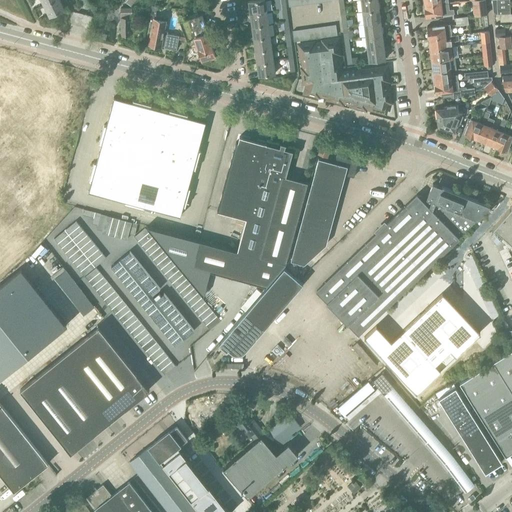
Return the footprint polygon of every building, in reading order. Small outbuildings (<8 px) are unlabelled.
[(59,0),(51,0),(43,4),(49,15),(64,8),(59,0)] [(249,14),(266,12),(264,0),(256,0),(248,1),(249,14)] [(379,10),(377,0),(360,0),(362,12),(379,10)] [(485,0),(471,0),(473,16),(487,14),(485,0)] [(492,0),(494,12),(510,12),(509,0),(492,0)] [(448,14),(447,3),(424,6),(424,7),(423,8),(424,11),(425,12),(426,17),(448,14)] [(151,5),(148,19),(153,20),(151,28),(148,44),(160,47),(160,46),(164,47),(165,48),(176,50),(179,37),(167,34),(167,33),(163,32),(163,31),(162,31),(164,21),(155,19),(157,6),(151,5)] [(120,19),(121,37),(129,36),(129,21),(131,21),(131,8),(120,8),(120,13),(118,13),(118,19),(120,19)] [(73,10),(70,22),(93,29),(96,17),(73,10)] [(364,24),(380,22),(379,10),(362,12),(364,24)] [(266,12),(249,14),(251,26),(268,24),(266,12)] [(510,12),(494,12),(497,14),(500,14),(500,22),(511,22),(510,12)] [(208,61),(216,59),(200,15),(180,22),(187,41),(193,39),(201,60),(207,58),(208,61)] [(467,16),(457,17),(455,18),(456,26),(468,24),(467,16)] [(342,19),(343,27),(347,26),(353,25),(352,19),(346,20),(346,18),(342,19)] [(366,36),(382,34),(380,22),(364,24),(366,36)] [(269,36),(268,24),(251,26),(253,39),(269,36)] [(428,39),(452,35),(450,24),(427,27),(428,33),(427,34),(427,37),(428,38),(428,39)] [(343,31),(344,39),(354,38),(353,30),(348,30),(343,31)] [(482,42),(490,41),(489,31),(481,32),(482,42)] [(367,48),(384,46),(382,34),(366,36),(367,48)] [(430,49),(431,50),(446,48),(446,42),(459,40),(458,34),(452,35),(428,39),(429,39),(430,44),(429,45),(429,48),(430,49)] [(269,36),(253,39),(255,51),(271,49),(269,36)] [(508,47),(510,47),(511,47),(511,36),(499,36),(500,48),(508,47)] [(390,102),(386,67),(340,73),(340,71),(336,40),(298,45),(303,83),(304,83),(307,84),(304,94),(365,110),(365,108),(384,113),(384,112),(385,112),(387,105),(386,103),(390,102)] [(483,54),(491,53),(490,41),(481,43),(483,54)] [(385,59),(384,46),(367,48),(369,61),(385,59)] [(446,48),(431,50),(431,55),(430,56),(431,59),(432,60),(432,61),(454,58),(459,57),(457,46),(452,47),(446,48)] [(271,49),(255,51),(256,63),(273,61),(271,49)] [(493,65),(491,53),(483,54),(484,66),(493,65)] [(432,61),(432,62),(431,63),(432,66),(433,67),(433,72),(449,70),(455,69),(454,58),(432,61)] [(273,61),(256,63),(258,76),(275,74),(273,61)] [(500,73),(511,72),(511,64),(500,64),(500,73)] [(449,70),(433,72),(434,72),(432,74),(432,78),(433,79),(434,79),(435,83),(434,83),(457,80),(457,75),(450,76),(449,70)] [(485,77),(473,79),(474,82),(475,91),(484,87),(492,79),(492,77),(485,77)] [(434,83),(434,84),(433,85),(434,88),(435,89),(436,95),(452,93),(453,97),(462,96),(474,94),(474,88),(466,89),(466,87),(458,88),(457,80),(434,83)] [(508,92),(511,91),(511,80),(502,81),(506,92),(508,92)] [(486,92),(494,86),(491,82),(483,89),(486,92)] [(494,86),(486,92),(490,96),(491,95),(497,90),(494,86)] [(481,102),(482,102),(488,104),(489,104),(491,96),(481,102)] [(94,162),(89,181),(90,181),(92,182),(89,191),(112,197),(124,201),(125,201),(125,203),(142,208),(143,209),(144,206),(179,216),(182,206),(184,207),(189,188),(187,187),(192,169),(194,170),(200,151),(197,150),(205,122),(186,117),(187,115),(168,110),(168,112),(150,107),(151,105),(132,100),(131,102),(115,97),(107,126),(105,125),(104,125),(99,144),(100,144),(102,145),(97,163),(95,162),(94,162)] [(438,125),(457,110),(463,106),(463,103),(456,104),(444,106),(444,108),(435,109),(438,125)] [(480,124),(474,139),(474,138),(485,142),(491,128),(485,125),(490,113),(491,114),(494,107),(489,104),(486,111),(480,124)] [(457,110),(438,125),(452,131),(456,124),(458,125),(463,113),(457,110)] [(471,118),(470,118),(463,134),(474,139),(480,124),(475,121),(476,118),(472,116),(471,118)] [(498,130),(491,128),(485,142),(495,146),(501,132),(502,132),(507,120),(503,118),(498,130)] [(506,151),(511,138),(511,128),(509,128),(507,134),(502,132),(501,132),(495,146),(495,147),(506,151)] [(236,142),(217,211),(245,219),(265,144),(240,137),(238,143),(237,142),(236,142)] [(246,219),(238,251),(259,257),(282,175),(286,176),(293,151),(292,151),(285,149),(286,145),(286,144),(280,143),(281,144),(280,148),(279,148),(270,145),(270,146),(266,145),(266,144),(265,144),(245,219),(246,219)] [(318,154),(326,157),(329,148),(321,145),(318,154)] [(319,159),(300,229),(327,236),(344,175),(353,177),(357,161),(336,155),(334,163),(319,159)] [(282,175),(259,257),(284,263),(307,182),(286,176),(282,175)] [(416,195),(316,290),(358,334),(401,294),(410,285),(432,264),(439,258),(449,248),(460,238),(459,237),(461,236),(468,228),(478,220),(477,219),(487,210),(488,209),(489,207),(490,206),(487,205),(441,186),(441,187),(432,184),(425,199),(417,195),(416,196),(416,195)] [(500,232),(511,218),(511,205),(493,227),(494,227),(500,232)] [(82,214),(94,217),(95,211),(84,208),(82,214)] [(92,223),(98,225),(101,213),(95,211),(94,217),(92,223)] [(97,228),(103,230),(107,215),(101,213),(98,225),(97,228)] [(108,234),(113,216),(107,215),(103,230),(102,232),(108,234)] [(115,235),(119,218),(113,216),(108,234),(115,235)] [(121,237),(126,220),(119,218),(115,235),(121,237)] [(511,218),(500,232),(506,237),(511,230),(511,218)] [(129,233),(132,221),(126,220),(121,237),(127,239),(129,233)] [(69,234),(80,225),(76,221),(65,229),(69,234)] [(135,235),(138,223),(132,221),(129,233),(135,235)] [(73,239),(84,230),(80,225),(69,234),(73,239)] [(134,236),(138,241),(149,232),(145,227),(134,236)] [(197,240),(147,227),(203,294),(209,271),(265,286),(284,263),(259,257),(238,251),(236,250),(197,240)] [(58,243),(69,234),(65,229),(55,238),(58,243)] [(300,229),(291,260),(304,263),(325,244),(327,236),(300,229)] [(77,243),(88,235),(84,230),(73,239),(77,243)] [(142,246),(152,237),(149,232),(138,241),(142,246)] [(62,248),(73,239),(69,234),(58,243),(62,248)] [(81,248),(91,239),(88,235),(77,243),(81,248)] [(145,250),(156,241),(152,237),(142,246),(145,250)] [(66,252),(77,243),(73,239),(62,248),(66,252)] [(84,253),(95,244),(91,239),(81,248),(84,253)] [(149,255),(160,246),(156,241),(145,250),(149,255)] [(70,257),(81,248),(77,243),(66,252),(70,257)] [(88,257),(99,249),(95,244),(84,253),(88,257)] [(153,260),(164,251),(160,246),(149,255),(153,260)] [(73,262),(84,253),(81,248),(70,257),(73,262)] [(92,262),(103,253),(99,249),(88,257),(92,262)] [(130,251),(121,259),(125,263),(134,256),(130,251)] [(157,264),(167,255),(164,251),(153,260),(157,264)] [(77,266),(88,257),(84,253),(73,262),(77,266)] [(92,262),(96,267),(106,258),(103,253),(92,262)] [(171,260),(167,255),(157,264),(160,269),(171,260)] [(134,256),(125,263),(128,268),(138,260),(134,256)] [(81,271),(92,262),(88,257),(77,266),(81,271)] [(121,259),(111,266),(115,271),(125,263),(121,259)] [(138,260),(128,268),(132,273),(141,265),(138,260)] [(164,274),(175,265),(171,260),(160,269),(164,274)] [(85,276),(96,267),(92,262),(81,271),(85,276)] [(125,263),(115,271),(119,275),(128,268),(125,263)] [(141,265),(132,273),(136,277),(145,270),(141,265)] [(168,278),(179,269),(175,265),(164,274),(168,278)] [(85,276),(89,281),(99,272),(96,267),(85,276)] [(284,267),(219,343),(227,349),(228,348),(229,347),(232,349),(234,350),(236,351),(239,351),(240,351),(242,350),(244,348),(245,347),(248,344),(248,343),(249,344),(302,283),(284,267)] [(0,378),(66,325),(21,268),(0,284),(0,378)] [(128,268),(119,275),(123,280),(132,273),(128,268)] [(172,283),(183,274),(179,269),(168,278),(172,283)] [(145,270),(136,277),(140,282),(149,274),(145,270)] [(89,281),(92,285),(103,277),(99,272),(89,281)] [(132,273),(123,280),(127,285),(136,277),(132,273)] [(149,274),(140,282),(143,287),(153,279),(149,274)] [(175,288),(186,279),(183,274),(172,283),(175,288)] [(92,285),(96,290),(107,281),(103,277),(92,285)] [(136,277),(127,285),(130,289),(140,282),(136,277)] [(153,279),(143,287),(147,291),(157,284),(153,279)] [(179,292),(190,283),(186,279),(175,288),(179,292)] [(96,290),(100,295),(111,286),(107,281),(96,290)] [(140,282),(130,289),(134,294),(143,287),(140,282)] [(183,297),(194,288),(190,283),(179,292),(183,297)] [(157,284),(147,291),(151,296),(152,295),(160,288),(157,284)] [(100,295),(104,299),(115,291),(111,286),(100,295)] [(143,287),(134,294),(138,299),(147,291),(143,287)] [(187,302),(198,293),(194,288),(183,297),(187,302)] [(115,291),(104,299),(107,304),(118,295),(115,291)] [(147,291),(138,299),(142,303),(151,296),(147,291)] [(156,299),(155,301),(159,305),(168,298),(164,293),(156,299)] [(191,306),(201,297),(198,293),(187,302),(191,306)] [(376,325),(364,336),(416,392),(480,332),(442,293),(391,341),(376,325)] [(118,295),(107,304),(111,309),(122,300),(118,295)] [(151,296),(142,303),(145,308),(155,301),(156,299),(152,295),(151,296)] [(194,311),(205,302),(201,297),(191,306),(194,311)] [(168,298),(159,305),(162,310),(172,302),(168,298)] [(122,300),(111,309),(115,313),(126,305),(122,300)] [(145,308),(149,313),(159,305),(155,301),(145,308)] [(172,302),(162,310),(166,315),(175,307),(172,302)] [(198,316),(209,307),(205,302),(194,311),(198,316)] [(126,305),(115,313),(119,318),(130,309),(126,305)] [(159,305),(149,313),(153,317),(162,310),(159,305)] [(175,307),(166,315),(170,319),(179,312),(175,307)] [(202,320),(213,311),(209,307),(198,316),(202,320)] [(130,309),(119,318),(123,323),(133,314),(130,309)] [(153,317),(157,322),(166,315),(162,310),(153,317)] [(206,325),(216,316),(213,311),(202,320),(206,325)] [(179,312),(170,319),(174,324),(183,316),(179,312)] [(126,327),(137,319),(133,314),(123,323),(126,327)] [(166,315),(157,322),(160,327),(170,319),(166,315)] [(183,316),(174,324),(177,329),(187,321),(183,316)] [(206,325),(209,330),(220,321),(216,316),(206,325)] [(130,332),(141,323),(137,319),(126,327),(130,332)] [(160,327),(164,331),(174,324),(170,319),(160,327)] [(187,321),(177,329),(181,333),(190,326),(187,321)] [(134,337),(145,328),(141,323),(130,332),(134,337)] [(174,324),(164,331),(168,336),(177,329),(174,324)] [(110,421),(149,389),(99,326),(60,358),(110,421)] [(190,326),(181,333),(185,338),(194,330),(190,326)] [(138,341),(148,333),(145,328),(134,337),(138,341)] [(168,336),(172,341),(181,333),(177,329),(168,336)] [(141,346),(152,337),(148,333),(138,341),(141,346)] [(181,333),(172,341),(176,345),(185,338),(181,333)] [(141,346),(145,351),(156,342),(152,337),(141,346)] [(156,342),(145,351),(149,355),(160,347),(156,342)] [(372,367),(376,364),(356,342),(351,346),(365,362),(366,361),(372,367)] [(160,347),(149,355),(153,360),(164,351),(160,347)] [(511,349),(460,382),(506,454),(511,450),(511,349)] [(164,351),(153,360),(156,365),(167,356),(164,351)] [(167,356),(156,365),(160,369),(171,361),(167,356)] [(102,427),(110,421),(60,358),(20,389),(71,452),(102,427)] [(171,361),(160,369),(164,374),(175,365),(171,361)] [(384,394),(394,386),(382,372),(372,380),(384,394)] [(455,387),(439,397),(486,471),(502,461),(455,387)] [(0,472),(14,490),(38,471),(47,464),(48,463),(49,462),(40,452),(0,402),(0,401),(0,472)] [(257,402),(246,411),(252,418),(263,409),(257,402)] [(241,403),(230,412),(236,420),(246,411),(241,403)] [(197,407),(182,419),(190,428),(191,428),(205,416),(197,407)] [(263,409),(252,418),(258,425),(269,416),(263,409)] [(236,420),(241,427),(252,418),(246,411),(236,420)] [(274,438),(280,445),(292,435),(291,433),(300,426),(289,412),(263,432),(272,439),(274,438)] [(205,416),(191,428),(198,437),(212,426),(205,416)] [(269,416),(258,425),(263,432),(274,423),(269,416)] [(241,427),(247,434),(258,425),(252,418),(241,427)] [(149,446),(131,461),(170,511),(201,511),(198,508),(191,499),(183,489),(176,480),(168,470),(160,460),(178,447),(177,446),(187,438),(176,425),(170,430),(169,428),(148,445),(149,446)] [(258,425),(247,434),(252,441),(263,432),(258,425)] [(212,426),(198,437),(204,444),(218,433),(212,426)] [(218,433),(204,444),(209,451),(223,440),(218,433)] [(223,467),(247,496),(298,454),(288,442),(276,453),(261,435),(223,467)] [(223,440),(209,451),(215,458),(229,447),(223,440)] [(178,447),(160,460),(168,470),(186,457),(178,447)] [(229,447),(215,458),(221,465),(235,454),(229,447)] [(186,457),(168,470),(176,480),(193,466),(186,457)] [(193,466),(176,480),(183,489),(200,476),(193,466)] [(200,476),(183,489),(191,499),(208,485),(200,476)] [(154,511),(129,480),(112,494),(103,483),(86,496),(95,506),(95,507),(99,511),(89,511),(80,499),(62,511),(154,511)] [(355,480),(348,486),(354,493),(361,487),(355,480)] [(208,485),(191,499),(198,508),(215,494),(208,485)] [(215,494),(198,508),(201,511),(212,511),(223,504),(215,494)]
